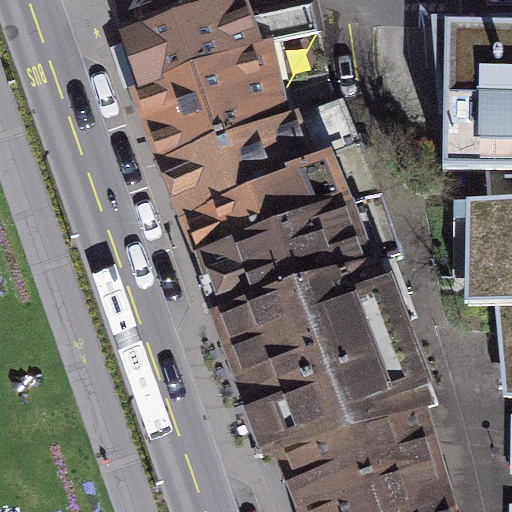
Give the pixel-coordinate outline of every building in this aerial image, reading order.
[(233,0),(122,39),(142,91),(251,50),(319,38),(312,11),(248,23),(239,0),(233,0)] [(492,174),(511,174),(511,26),(436,25),(442,114),(447,176),(492,174)] [(251,50),(142,91),(169,171),(286,127),(275,81),(325,70),(319,38),(251,50)] [(303,134),(299,122),(286,127),(169,171),(189,223),(252,195),(257,210),(320,183),(313,167),(364,147),(350,114),(303,134)] [(189,223),(205,265),(383,198),(364,147),(313,167),(320,183),(257,210),(252,195),(189,223)] [(502,360),(511,359),(511,174),(492,174),(492,203),(468,204),(466,307),(501,310),(502,360)] [(205,265),(224,316),(365,274),(360,256),(395,239),(383,198),(205,265)] [(224,316),(282,462),(425,416),(437,401),(386,266),(365,274),(224,316)] [(282,462),(297,511),(449,511),(425,416),(282,462)]
